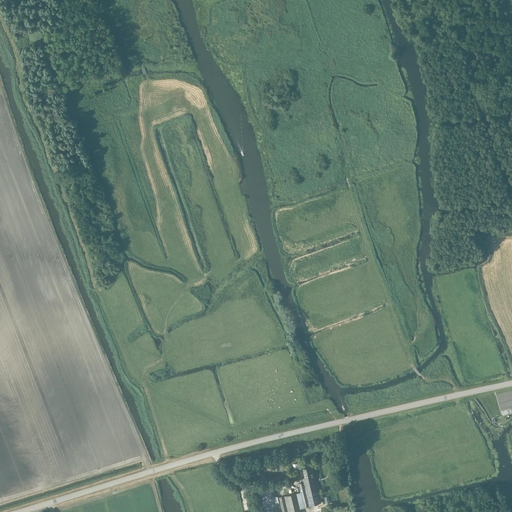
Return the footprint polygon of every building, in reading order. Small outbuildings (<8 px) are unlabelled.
[(312,467),(303,469),(305,478),(303,479),(304,482),(309,505),(321,503),(312,467)] [(298,484),(300,492),(304,508),(309,506),(309,505),(304,482),(298,484)] [(300,492),(295,494),(298,509),(304,508),(300,492)] [(298,511),(294,494),(284,496),(288,511),(298,511)] [(288,511),(284,496),(279,497),(282,511),(288,511)]
